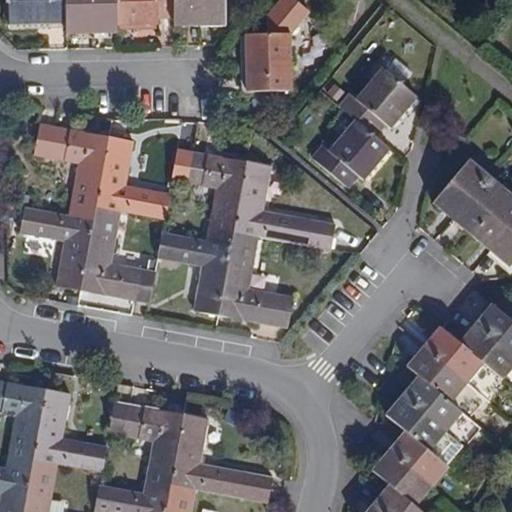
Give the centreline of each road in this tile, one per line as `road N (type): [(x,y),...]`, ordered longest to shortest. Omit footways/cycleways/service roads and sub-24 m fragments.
road 1 (residential): [(298,391),(0,318)]
road 2 (residential): [(0,77),(213,73)]
road 3 (residential): [(298,391),(397,270),(439,300)]
road 4 (residential): [(314,511),(322,422),(298,391)]
